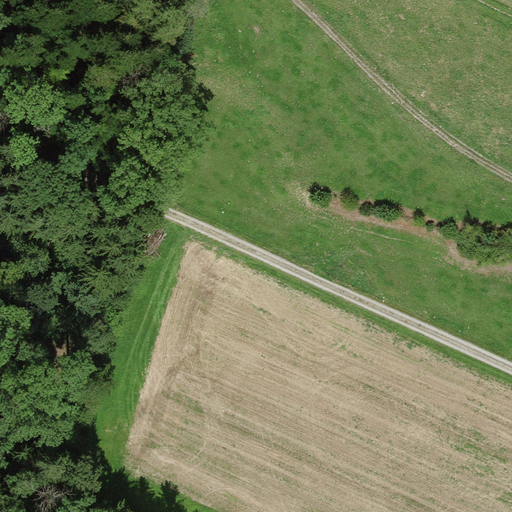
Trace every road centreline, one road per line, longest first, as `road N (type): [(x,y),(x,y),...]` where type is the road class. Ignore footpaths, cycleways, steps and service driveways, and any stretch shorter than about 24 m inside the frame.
road 1 (track): [(0,142),(162,216),(511,350)]
road 2 (track): [(511,178),(425,119),(296,0)]
